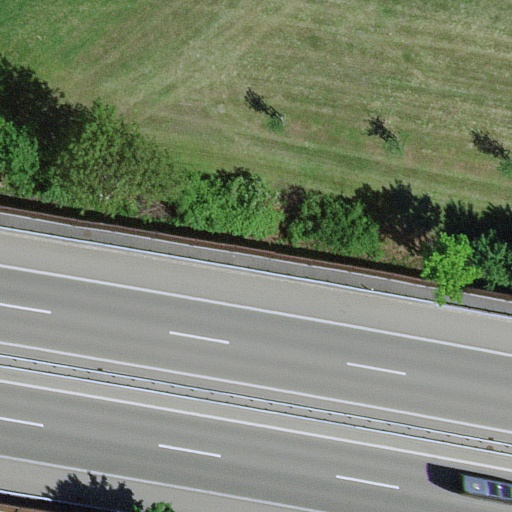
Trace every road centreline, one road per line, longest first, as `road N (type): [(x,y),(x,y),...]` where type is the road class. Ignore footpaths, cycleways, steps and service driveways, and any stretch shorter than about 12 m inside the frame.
road 1 (motorway): [(0,418),(511,511)]
road 2 (motorway): [(511,396),(0,306)]
